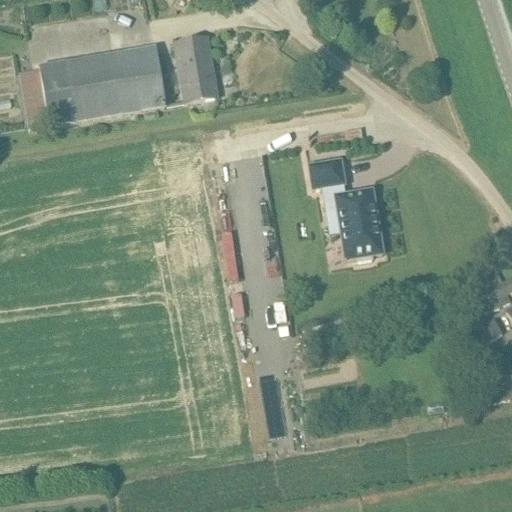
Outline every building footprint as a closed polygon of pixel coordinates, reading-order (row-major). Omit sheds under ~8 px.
[(207,42),(173,47),(183,109),(217,103),(207,42)] [(37,69),(38,74),(19,77),(27,129),(47,126),(48,132),(165,112),(155,50),(37,69)] [(0,57),(0,114),(17,114),(16,57),(0,57)] [(308,169),(312,193),(322,191),(326,216),(337,214),(345,264),(356,262),(356,265),(372,263),(372,259),(382,257),(371,193),(344,198),(342,188),(344,188),(340,164),(308,169)] [(482,291),(463,300),(472,320),(492,311),(493,313),(510,305),(506,298),(511,295),(511,279),(501,284),(497,275),(479,283),(482,291)] [(486,357),(481,349),(501,337),(493,322),(463,340),(466,345),(457,350),(460,359),(471,354),(476,362),(486,357)] [(487,408),(492,407),(511,402),(511,379),(511,378),(482,384),(487,408)]
